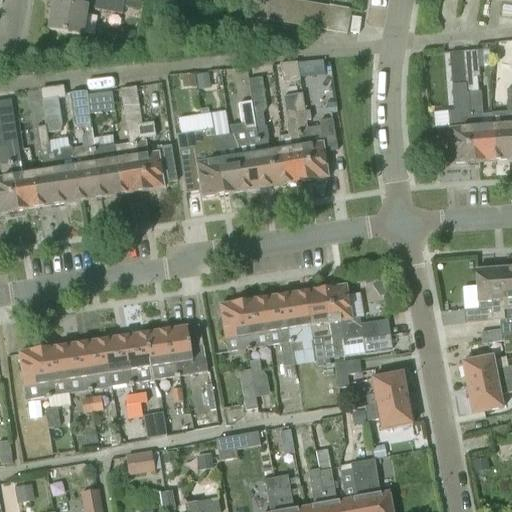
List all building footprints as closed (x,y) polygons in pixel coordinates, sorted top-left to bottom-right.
[(124,0),(95,0),(94,10),(121,15),(123,7),(124,0)] [(141,11),(143,3),(127,0),(124,0),(123,7),(141,11)] [(241,0),(239,17),(250,19),(253,0),(241,0)] [(264,0),(261,20),(271,22),(275,0),(264,0)] [(304,28),(308,4),(286,0),(282,24),(304,28)] [(88,8),(73,5),(53,2),(48,31),(83,37),(88,8)] [(325,31),(329,8),(308,4),(304,28),(325,31)] [(329,8),(325,31),(347,35),(351,11),(329,8)] [(134,31),(123,32),(124,44),(135,43),(134,31)] [(494,162),(491,127),(483,127),(480,93),(474,93),(472,78),(479,77),(477,52),(462,53),(465,96),(467,96),(468,114),(469,114),(473,164),(494,162)] [(452,165),(473,164),(469,114),(468,114),(467,96),(465,96),(462,53),(449,54),(454,112),(447,112),(449,130),(452,165)] [(303,78),(328,73),(326,60),(301,64),(303,78)] [(297,63),(280,65),(283,83),(300,80),(297,63)] [(208,74),(196,75),(197,90),(209,89),(208,74)] [(286,186),(280,151),(271,152),(267,128),(265,128),(263,114),(267,109),(262,79),(248,81),(252,103),(251,103),(255,130),(256,130),(258,141),(257,141),(265,189),(286,186)] [(130,145),(114,148),(122,196),(143,193),(135,145),(139,145),(138,137),(136,126),(142,125),(136,88),(121,90),(130,145)] [(91,126),(89,115),(87,97),(86,93),(70,95),(74,125),(78,128),(84,127),(91,126)] [(87,97),(89,115),(114,111),(112,94),(87,97)] [(305,113),(302,94),(284,96),(285,110),(287,124),(286,124),(288,137),(279,138),(281,151),(280,151),(286,186),(307,183),(296,118),(305,117),(305,113)] [(46,127),(47,134),(61,131),(62,124),(58,99),(42,101),(46,127)] [(11,101),(0,103),(0,147),(6,147),(17,213),(38,209),(32,174),(22,176),(11,101)] [(494,162),(511,160),(511,119),(511,112),(511,103),(508,104),(508,102),(502,103),(504,126),(491,127),(494,162)] [(244,193),(265,189),(257,141),(258,141),(256,130),(255,130),(251,103),(239,105),(242,125),(230,127),(231,135),(234,135),(244,193)] [(336,106),(327,107),(328,114),(337,113),(336,106)] [(296,118),(307,183),(328,179),(324,154),(337,152),(332,120),(320,122),(321,128),(307,130),(306,122),(311,121),(309,112),(305,113),(305,117),(296,118)] [(139,145),(135,145),(143,193),(164,189),(163,185),(178,182),(172,146),(157,149),(158,152),(155,153),(154,153),(146,154),(144,139),(155,137),(153,124),(142,125),(136,126),(138,137),(139,145)] [(43,172),(32,174),(38,209),(59,206),(51,159),(50,153),(48,143),(47,134),(46,127),(36,128),(43,172)] [(179,136),(177,136),(183,175),(186,195),(200,192),(202,199),(223,196),(214,138),(213,131),(181,136),(179,136)] [(215,138),(214,138),(223,196),(244,193),(234,135),(231,135),(228,136),(215,138)] [(113,146),(94,148),(101,199),(122,196),(114,148),(113,148),(113,146)] [(0,215),(17,213),(6,147),(0,147),(0,170),(1,178),(0,178),(0,215)] [(72,151),(71,151),(80,203),(101,199),(94,148),(87,149),(72,151)] [(72,149),(59,151),(60,158),(51,159),(59,206),(80,203),(71,151),(72,151),(72,149)] [(511,269),(500,270),(504,322),(499,322),(500,338),(502,338),(503,350),(511,349),(511,269)] [(464,325),(499,322),(504,322),(500,270),(475,272),(478,310),(463,311),(464,325)] [(389,290),(381,279),(371,286),(379,298),(389,290)] [(362,339),(389,335),(387,321),(360,325),(359,320),(351,321),(346,287),(325,290),(335,358),(344,357),(342,345),(342,343),(347,342),(347,341),(362,339)] [(326,359),(335,358),(325,290),(304,294),(311,341),(312,341),(314,353),(315,360),(325,358),(326,359)] [(314,363),(311,341),(304,294),(282,297),(293,366),(314,363)] [(281,345),(284,368),(293,366),(282,297),(261,300),(269,347),(281,345)] [(252,349),(269,347),(261,300),(240,303),(247,349),(248,349),(249,352),(253,351),(252,349)] [(240,303),(219,307),(222,327),(226,354),(231,353),(248,351),(240,303)] [(165,331),(173,378),(175,378),(176,380),(180,379),(180,378),(207,373),(199,326),(186,328),(165,331)] [(152,382),(173,378),(165,331),(144,335),(152,382)] [(150,382),(152,382),(144,335),(123,338),(131,385),(130,385),(130,387),(134,386),(133,385),(135,384),(150,382)] [(389,335),(362,339),(364,355),(392,350),(389,335)] [(110,388),(130,385),(131,385),(123,338),(102,341),(110,388)] [(93,391),(110,388),(102,341),(81,344),(89,391),(88,391),(89,393),(93,393),(93,391)] [(69,395),(88,391),(89,391),(81,344),(60,348),(68,395),(69,395)] [(71,406),(69,395),(68,395),(60,348),(39,351),(47,398),(46,398),(46,400),(49,400),(50,409),(56,408),(71,406)] [(26,402),(46,398),(47,398),(39,351),(18,354),(26,402)] [(466,390),(511,380),(511,369),(511,368),(507,369),(505,358),(493,360),(492,358),(461,364),(466,390)] [(251,371),(252,375),(262,374),(260,361),(250,363),(251,371)] [(335,365),(338,389),(349,388),(347,377),(361,375),(360,361),(335,365)] [(257,410),(255,399),(252,375),(251,371),(239,374),(246,412),(257,410)] [(368,408),(407,400),(402,374),(371,380),(373,395),(366,396),(368,408)] [(511,380),(466,390),(471,415),(503,409),(501,395),(511,393),(511,380)] [(211,386),(205,387),(210,411),(215,410),(211,386)] [(172,391),(174,404),(183,402),(182,390),(172,391)] [(146,394),(133,396),(135,405),(141,404),(147,403),(146,394)] [(125,406),(135,405),(133,396),(124,397),(125,406)] [(91,399),(93,413),(102,411),(100,398),(91,399)] [(84,414),(93,413),(91,399),(82,400),(84,414)] [(407,400),(368,408),(370,418),(377,416),(380,432),(412,426),(407,400)] [(50,430),(60,428),(56,408),(50,409),(47,410),(50,430)] [(364,410),(351,412),(353,427),(366,425),(364,410)] [(292,443),(290,431),(279,433),(281,445),(292,443)] [(234,438),(217,441),(220,463),(238,460),(236,451),(234,438)] [(0,443),(0,465),(0,466),(13,465),(10,442),(0,443)] [(384,446),(371,449),(374,461),(386,458),(384,446)] [(348,511),(346,500),(337,502),(328,450),(315,453),(319,471),(326,511),(348,511)] [(152,453),(126,457),(126,458),(129,477),(155,473),(155,470),(161,469),(158,452),(152,453)] [(173,453),(162,455),(164,465),(174,463),(173,453)] [(209,455),(196,457),(199,472),(212,469),(209,455)] [(487,460),(472,462),(474,474),(489,472),(487,460)] [(361,463),(370,511),(391,511),(388,493),(380,495),(374,461),(361,463)] [(348,511),(370,511),(361,463),(351,465),(352,470),(341,472),(344,489),(356,486),(358,498),(346,500),(348,511)] [(326,511),(319,471),(308,473),(314,506),(304,508),(304,511),(326,511)] [(304,511),(304,508),(294,510),(287,477),(276,479),(282,511),(304,511)] [(282,511),(276,479),(266,481),(271,511),(282,511)] [(31,486),(15,489),(18,505),(34,502),(31,486)] [(80,494),(83,511),(102,511),(99,491),(80,494)] [(167,493),(170,511),(175,510),(173,492),(167,493)] [(163,511),(165,511),(170,511),(167,493),(161,494),(163,511)] [(220,511),(218,499),(185,505),(186,511),(220,511)]
